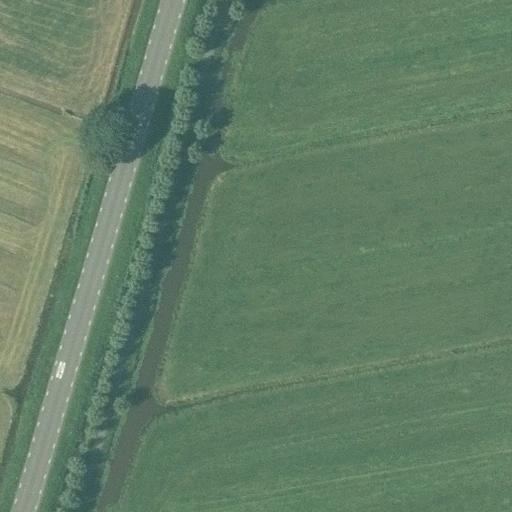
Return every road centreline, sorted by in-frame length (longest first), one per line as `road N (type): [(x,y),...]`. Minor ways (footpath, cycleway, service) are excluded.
road 1 (unclassified): [(76,511),(228,0)]
road 2 (tertiary): [(24,511),(173,0)]
